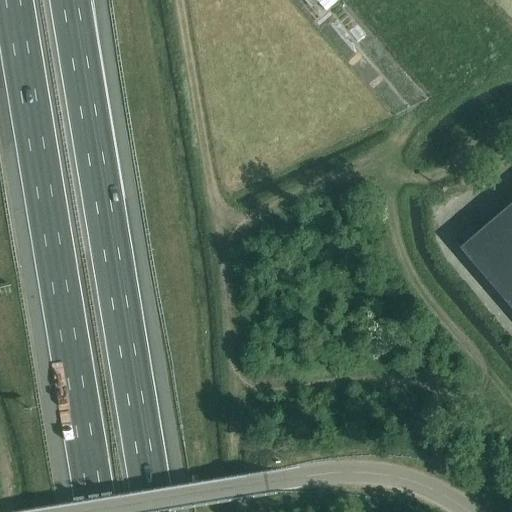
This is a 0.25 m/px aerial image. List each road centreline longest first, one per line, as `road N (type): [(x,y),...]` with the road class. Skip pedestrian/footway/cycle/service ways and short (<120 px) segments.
road 1 (track): [(511,411),(376,376),(238,383),(178,0)]
road 2 (motorway): [(14,0),(98,511)]
road 3 (motorway): [(153,511),(71,0)]
road 4 (track): [(218,226),(322,179),(375,175),(390,193),(419,286),(511,398)]
road 5 (unclassified): [(470,511),(400,477),(266,482)]
road 6 (unclassified): [(87,511),(266,482)]
